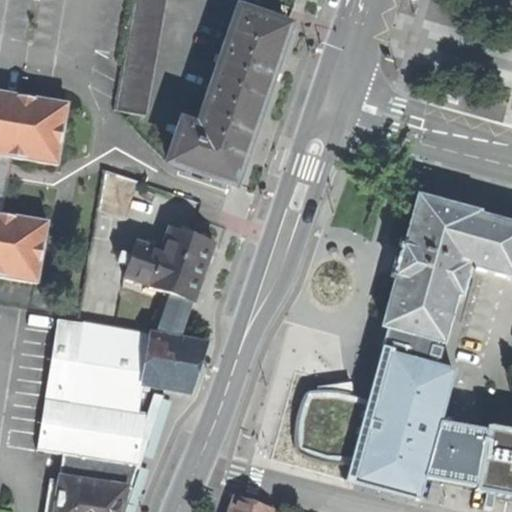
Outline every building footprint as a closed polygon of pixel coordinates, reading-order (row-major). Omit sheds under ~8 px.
[(134,0),(115,113),(145,118),(165,0),(134,0)] [(198,175),(233,187),(246,147),(260,101),(277,56),(287,30),(238,13),(197,132),(182,126),(168,165),(198,175)] [(440,94),(439,98),(460,104),(462,97),(447,92),(442,90),(440,94)] [(1,215),(2,209),(0,208),(0,165),(9,167),(10,160),(55,168),(66,106),(0,94),(0,279),(36,285),(46,222),(1,215)] [(8,171),(9,167),(0,165),(0,208),(2,209),(8,171)] [(109,173),(102,211),(129,216),(136,178),(109,173)] [(511,280),(511,279),(511,224),(479,215),(480,214),(423,198),(422,197),(418,196),(416,201),(417,203),(406,243),(404,243),(403,245),(400,244),(396,259),(392,272),(392,275),(391,275),(391,277),(393,277),(394,280),(395,281),(384,323),(382,323),(381,327),(385,328),(387,328),(401,331),(399,338),(389,335),(384,352),(389,354),(388,356),(390,357),(355,478),(353,478),(353,480),(415,499),(421,475),(424,465),(425,465),(426,463),(425,462),(436,425),(451,370),(449,370),(449,371),(434,367),(437,358),(429,356),(433,341),(439,342),(439,343),(441,344),(444,345),(445,340),(444,339),(456,296),(461,297),(471,267),(510,278),(511,280)] [(156,334),(180,339),(190,304),(192,305),(202,278),(213,244),(169,230),(161,253),(135,245),(123,279),(149,287),(148,290),(170,297),(156,334)] [(37,451),(63,455),(83,325),(57,322),(37,451)] [(60,478),(62,478),(130,489),(137,467),(140,467),(165,389),(189,394),(197,370),(205,346),(83,324),(83,325),(63,455),(60,478)] [(478,480),(486,434),(436,425),(421,475),(478,480)] [(511,433),(487,429),(486,434),(478,480),(476,491),(511,497),(511,433)] [(62,483),(56,511),(121,511),(130,489),(62,478),(62,483)] [(44,511),(56,511),(62,483),(51,481),(44,511)] [(272,511),(273,510),(235,497),(230,511),(229,511),(272,511)]
